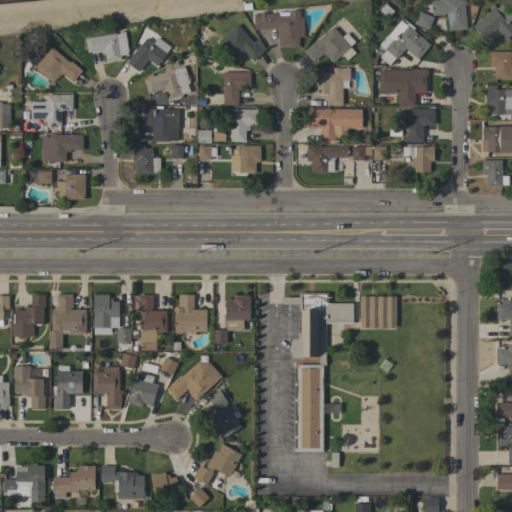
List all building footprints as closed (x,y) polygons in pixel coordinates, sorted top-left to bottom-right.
[(465,0),(466,5),(464,5),(467,29),(448,31),(446,14),(432,16),(431,1),(438,0),(465,0)] [(491,11),(488,8),(493,4),(496,8),(501,4),(511,16),(511,18),(508,22),(511,26),(511,34),(505,40),(497,31),(498,30),(497,29),(484,40),(472,26),(491,11)] [(254,15),(260,15),(260,12),(267,12),(267,14),(278,14),(278,16),(290,16),(290,10),(300,10),(300,17),(303,17),(303,37),(299,37),(299,46),(279,46),(279,37),(276,37),(276,29),(254,30),(254,15)] [(433,17),(428,29),(413,24),(418,11),(433,17)] [(402,22),(404,19),(414,28),(413,30),(430,45),(417,59),(405,48),(396,59),(395,58),(389,65),(379,57),(385,50),(378,45),(387,35),(400,20),(402,22)] [(253,42),(254,41),(263,51),(252,61),(243,50),(233,59),(218,41),(237,24),(253,42)] [(333,27),(341,37),(346,33),(354,42),(350,46),(351,47),(350,48),(355,53),(346,61),(341,56),(333,63),(325,54),(324,55),(323,54),(313,62),(303,51),(314,41),(315,43),(333,27)] [(117,33),(118,39),(124,38),(126,47),(121,48),(122,55),(120,55),(121,59),(106,62),(104,50),(87,53),(85,38),(117,33)] [(137,48),(138,49),(146,38),(153,43),(157,37),(170,48),(156,66),(149,61),(148,62),(146,60),(138,72),(126,62),(137,48)] [(81,72),(72,82),(62,73),(60,76),(59,75),(53,83),(34,68),(51,47),(81,72)] [(510,51),(510,66),(511,66),(511,78),(510,78),(510,79),(494,79),(494,69),(493,69),(493,67),(490,67),(490,51),(510,51)] [(183,66),(189,83),(187,83),(190,92),(168,99),(165,90),(164,90),(163,88),(148,93),(143,79),(183,66)] [(342,105),(326,105),(326,95),(313,94),(313,72),(332,72),(332,68),(349,68),(349,80),(347,80),(347,82),(346,82),(346,88),(342,88),(342,105)] [(412,71),(412,69),(425,69),(425,92),(418,92),(418,93),(414,93),(414,107),(397,107),(397,94),(378,94),(378,71),(412,71)] [(249,72),(249,88),(240,88),(240,89),(238,89),(238,105),(223,105),(223,72),(249,72)] [(511,108),(511,115),(489,114),(489,106),(488,106),(488,104),(486,104),(486,85),(496,85),(496,90),(511,90),(511,108)] [(72,95),(72,110),(62,110),(62,111),(60,111),(60,127),(46,127),(46,119),(30,119),(30,102),(46,102),(46,95),(72,95)] [(1,104),(8,104),(8,115),(1,115),(1,129),(0,129),(0,101),(1,102),(1,104)] [(168,109),(178,109),(178,129),(177,129),(177,140),(168,140),(168,141),(151,142),(151,125),(142,125),(142,109),(168,109)] [(257,109),(257,125),(249,125),(249,130),(245,130),(245,141),(230,141),(230,109),(257,109)] [(361,109),(361,128),(346,128),(346,135),(339,135),(339,138),(335,138),(335,142),(320,141),(320,126),(318,126),(318,125),(308,125),(308,109),(361,109)] [(407,109),(434,109),(434,125),(422,125),(422,142),(407,142),(407,109)] [(486,152),(486,151),(481,151),(481,141),(482,141),(482,126),(488,126),(488,127),(511,127),(511,141),(502,141),(502,152),(486,152)] [(210,130),(210,143),(196,143),(196,130),(210,130)] [(82,135),(82,150),(70,150),(70,152),(65,152),(65,162),(51,162),(51,161),(41,161),(41,136),(49,136),(49,135),(82,135)] [(182,145),(182,146),(186,146),(186,152),(182,152),(182,159),(170,159),(170,145),(182,145)] [(210,146),(210,160),(209,160),(209,161),(199,161),(199,160),(197,160),(197,146),(210,146)] [(259,146),(259,161),(256,161),(256,163),(254,163),(254,173),(232,173),(231,156),(236,156),(236,149),(238,149),(238,146),(259,146)] [(347,146),(347,157),(333,158),(333,171),(326,171),(326,173),(311,173),(310,161),(306,161),(306,146),(347,146)] [(363,146),(364,160),(351,160),(351,146),(363,146)] [(385,146),(385,160),(372,160),(372,146),(385,146)] [(427,147),(427,146),(433,146),(433,161),(430,161),(430,163),(429,163),(429,172),(414,172),(414,168),(410,168),(410,158),(414,158),(414,156),(402,156),(402,147),(427,147)] [(152,158),(159,159),(159,171),(156,171),(156,173),(152,173),(152,174),(135,174),(135,161),(132,161),(132,148),(152,149),(152,158)] [(501,160),(501,186),(486,186),(486,174),(481,174),(481,160),(501,160)] [(51,171),(50,184),(37,184),(37,171),(51,171)] [(84,199),(64,199),(64,198),(58,199),(58,191),(55,191),(55,181),(64,181),(64,174),(84,174),(84,199)] [(511,290),(496,290),(496,274),(501,274),(501,262),(511,262),(511,290)] [(296,364),(318,365),(318,357),(302,357),(302,358),(292,358),(288,348),(291,339),(297,339),(298,333),(300,333),(300,311),(298,311),(298,304),(282,304),(280,300),(282,297),(298,297),(298,292),(328,292),(328,303),(352,303),(352,324),(325,323),(325,365),(322,365),(322,452),(296,452),(296,364)] [(85,334),(61,334),(61,349),(48,349),(48,331),(51,331),(51,310),(54,310),(54,307),(57,307),(57,294),(72,294),(72,308),(70,308),(70,310),(85,310),(85,334)] [(182,332),(182,333),(174,333),(174,307),(178,307),(178,294),(193,294),(193,308),(191,308),(191,309),(206,309),(206,332),(182,332)] [(11,337),(11,334),(10,334),(10,325),(11,325),(11,324),(12,324),(12,314),(14,314),(14,310),(25,310),(25,307),(30,307),(30,295),(44,295),(44,308),(42,308),(42,325),(33,325),(33,337),(11,337)] [(92,328),(92,319),(93,319),(93,295),(108,295),(108,299),(112,299),(112,301),(118,301),(118,328),(92,328)] [(166,310),(166,332),(155,332),(155,343),(139,343),(139,309),(138,309),(138,295),(153,295),(153,309),(150,309),(150,310),(166,310)] [(226,330),(226,342),(212,342),(212,329),(225,329),(225,320),(224,320),(224,314),(223,314),(223,307),(224,307),(224,298),(233,298),(234,295),(250,295),(250,302),(248,302),(248,305),(249,305),(249,308),(248,308),(248,309),(250,309),(250,314),(249,314),(249,320),(243,320),(243,330),(226,330)] [(0,296),(8,296),(8,309),(2,309),(2,320),(0,320),(0,296)] [(360,296),(395,296),(395,328),(360,327),(360,296)] [(511,336),(508,336),(508,320),(506,320),(506,319),(496,319),(496,303),(501,303),(501,300),(510,300),(510,303),(511,303),(511,336)] [(116,329),(130,329),(130,342),(125,342),(125,350),(118,350),(118,343),(116,342),(116,329)] [(511,348),(511,376),(511,364),(495,364),(495,348),(511,348)] [(127,354),(128,352),(136,352),(135,356),(135,357),(132,369),(119,365),(122,353),(127,354)] [(164,357),(177,363),(171,375),(159,368),(164,357)] [(208,362),(221,377),(196,399),(195,397),(194,398),(185,388),(185,389),(186,390),(175,399),(165,388),(176,379),(177,381),(198,362),(208,362)] [(42,395),(44,395),(44,408),(30,408),(30,395),(21,395),(21,392),(13,392),(13,379),(12,379),(12,366),(29,366),(29,378),(42,378),(42,395)] [(121,409),(106,409),(106,395),(108,395),(108,393),(92,393),(92,372),(103,372),(103,366),(118,367),(117,372),(119,372),(118,390),(121,390),(121,409)] [(81,371),(81,394),(67,394),(67,395),(69,395),(69,408),(53,408),(54,395),(56,395),(56,371),(81,371)] [(126,402),(128,395),(129,395),(133,379),(142,381),(144,374),(153,376),(152,383),(157,384),(151,405),(143,403),(142,406),(126,402)] [(0,382),(8,382),(8,407),(0,407),(0,382)] [(206,418),(216,412),(207,398),(219,390),(227,402),(225,403),(240,426),(219,440),(206,418)] [(511,417),(495,417),(495,402),(511,402),(511,417)] [(511,463),(507,463),(507,447),(495,446),(495,426),(511,426),(511,463)] [(228,477),(214,468),(211,472),(212,473),(206,485),(192,477),(199,465),(204,468),(214,450),(217,451),(221,444),(241,454),(228,477)] [(15,496),(15,493),(3,493),(3,479),(15,479),(15,466),(26,466),(26,465),(43,465),(43,467),(44,467),(44,471),(43,471),(43,473),(44,473),(44,476),(43,476),(43,478),(44,491),(43,491),(43,501),(34,501),(34,491),(30,491),(30,496),(15,496)] [(52,496),(52,477),(69,477),(69,472),(75,472),(75,469),(79,469),(79,465),(94,465),(94,490),(77,490),(77,492),(66,492),(66,496),(52,496)] [(131,497),(131,498),(117,498),(118,481),(113,480),(113,482),(100,481),(100,465),(114,466),(114,472),(136,472),(136,475),(143,475),(143,497),(131,497)] [(164,472),(165,475),(168,475),(169,477),(175,476),(179,495),(154,499),(149,474),(164,472)] [(496,490),(496,474),(511,474),(511,500),(511,491),(511,489),(496,490)] [(188,497),(199,487),(208,498),(198,507),(188,497)] [(423,511),(423,497),(437,497),(437,511),(423,511)] [(369,504),(369,511),(354,511),(354,503),(369,504)]
